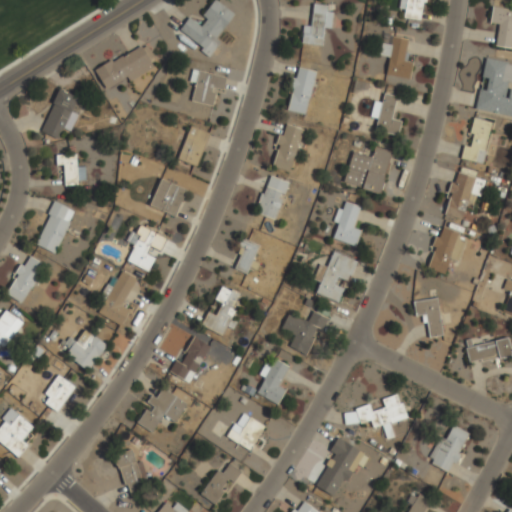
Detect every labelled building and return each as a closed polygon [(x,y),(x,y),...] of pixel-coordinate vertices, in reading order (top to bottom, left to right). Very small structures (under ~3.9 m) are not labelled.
[(236,16),(216,0),(214,0),(197,22),(189,16),(178,31),(207,54),(236,16)] [(421,21),(423,0),(403,0),(401,18),(421,21)] [(321,45),(322,27),(330,28),(332,7),(313,5),(311,26),(303,25),(301,43),(321,45)] [(511,49),(511,9),(491,6),(488,26),(498,27),(495,47),(511,49)] [(386,75),(405,78),(412,39),(392,36),(390,44),(381,43),(379,55),(389,57),(386,75)] [(94,70),(105,89),(126,78),(128,81),(153,67),(140,44),(94,70)] [(511,116),(511,62),(484,58),(480,79),(488,81),(486,90),(478,89),(474,110),(511,116)] [(304,115),(316,72),(298,66),(285,110),(304,115)] [(226,77),(198,70),(190,101),(210,106),(215,88),(222,90),(226,77)] [(40,131),(57,138),(61,129),(69,133),(79,109),(73,106),(77,96),(58,88),(40,131)] [(397,136),(401,121),(392,118),(397,97),(384,93),(381,104),(374,102),(370,117),(377,119),(374,130),(397,136)] [(483,163),(492,122),(471,117),(462,159),(483,163)] [(291,172),(301,129),(281,124),(271,167),(291,172)] [(208,133),(190,126),(177,159),(195,166),(208,133)] [(342,184),(379,194),(391,151),(374,146),(371,157),(351,152),(342,184)] [(75,154),(56,154),(56,166),(65,166),(65,185),(85,185),(85,167),(75,167),(75,154)] [(482,181),(456,172),(443,208),(463,216),(468,204),(473,206),(482,181)] [(255,213),(274,220),(288,183),(269,175),(255,213)] [(149,206),(174,217),(186,190),(160,179),(149,206)] [(56,253),(73,210),(52,201),(35,245),(56,253)] [(355,246),(360,230),(353,228),(359,206),(340,201),(329,238),(355,246)] [(127,261),(140,266),(147,249),(159,253),(166,236),(138,225),(133,239),(135,240),(127,261)] [(458,262),(468,238),(440,227),(424,268),(443,276),(450,259),(458,262)] [(231,267),(245,274),(259,246),(244,239),(231,267)] [(356,259),(332,251),(327,267),(319,264),(313,281),(320,283),(316,295),(339,302),(344,288),(335,286),(338,278),(349,282),(356,259)] [(44,265),(25,254),(3,293),(22,304),(44,265)] [(135,278),(116,269),(96,314),(122,325),(130,308),(123,305),(135,278)] [(511,314),(511,281),(506,280),(502,289),(509,291),(503,312),(511,314)] [(241,294),(222,285),(212,306),(210,305),(201,326),(221,336),(241,294)] [(427,337),(441,336),(437,298),(412,301),(414,318),(425,317),(427,337)] [(22,322),(4,310),(0,316),(0,344),(4,348),(22,322)] [(287,347),(308,356),(325,317),(311,312),(307,321),(287,313),(280,331),(292,336),(287,347)] [(64,352),(85,371),(107,347),(85,328),(64,352)] [(172,375),(191,383),(207,344),(188,336),(172,375)] [(508,338),(487,341),(487,337),(464,340),(468,364),(511,358),(508,338)] [(285,388),(278,385),(287,365),(272,359),(256,395),(278,405),(285,388)] [(75,387),(57,375),(39,400),(57,413),(75,387)] [(163,416),(174,423),(186,404),(162,389),(157,397),(153,395),(135,423),(152,434),(163,416)] [(391,422),(403,422),(402,402),(343,406),(344,424),(371,422),(371,428),(384,427),(385,438),(392,437),(391,422)] [(0,423),(0,443),(17,457),(30,442),(23,436),(32,426),(12,409),(0,423)] [(248,452),(265,428),(242,412),(225,436),(248,452)] [(445,438),(440,436),(426,462),(450,474),(470,434),(452,425),(445,438)] [(313,486),(338,498),(362,450),(338,438),(313,486)] [(133,448),(113,456),(128,496),(140,491),(137,484),(146,481),(133,448)] [(239,470),(223,461),(201,496),(217,506),(239,470)] [(426,511),(432,503),(415,493),(403,511),(426,511)] [(317,511),(301,500),(292,511),(317,511)] [(172,508),(164,503),(157,511),(186,511),(187,511),(176,503),(172,508)]
